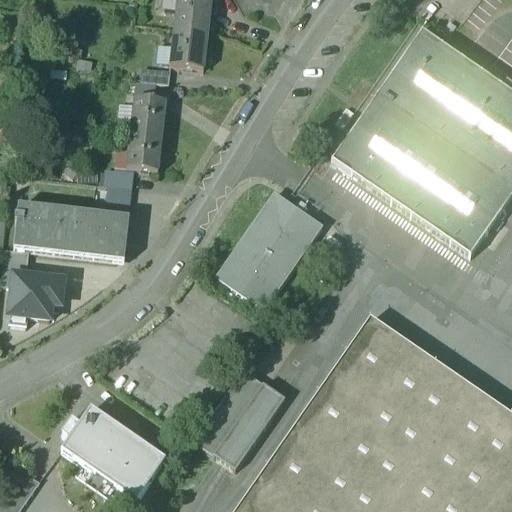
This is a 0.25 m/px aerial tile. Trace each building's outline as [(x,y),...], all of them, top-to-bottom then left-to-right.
[(177,0),(163,0),(162,14),(176,15),(177,0)] [(212,1),(198,0),(177,0),(176,15),(173,35),(207,39),(212,1)] [(85,43),(85,22),(66,21),(65,43),(85,43)] [(207,39),(173,35),(169,73),(203,77),(207,39)] [(511,102),(499,93),(418,37),(327,167),(467,265),(511,200),(511,102)] [(172,77),(144,75),(142,89),(170,92),(172,77)] [(511,91),(504,86),(499,93),(511,102),(511,91)] [(166,110),(135,107),(132,141),(163,145),(166,110)] [(163,145),(132,141),(128,176),(159,180),(163,145)] [(134,183),(106,181),(105,191),(110,192),(133,194),(134,183)] [(133,194),(110,192),(108,214),(130,217),(133,194)] [(273,199),(233,257),(225,251),(221,256),(229,262),(215,283),(263,317),(320,233),(273,199)] [(128,226),(18,214),(17,225),(14,225),(13,230),(16,230),(13,258),(29,260),(123,270),(128,226)] [(3,270),(27,273),(29,260),(13,258),(5,257),(3,270)] [(14,283),(26,284),(27,273),(3,270),(1,294),(13,295),(14,283)] [(26,284),(14,283),(13,295),(9,332),(26,334),(27,325),(49,327),(50,313),(60,314),(63,288),(26,284)] [(511,511),(511,425),(367,326),(241,511),(511,511)] [(284,407),(242,379),(193,451),(235,479),(284,407)] [(145,455),(90,417),(61,459),(117,497),(145,455)] [(145,455),(117,497),(135,510),(164,468),(145,455)] [(19,475),(0,502),(0,511),(26,511),(40,492),(19,475)]
